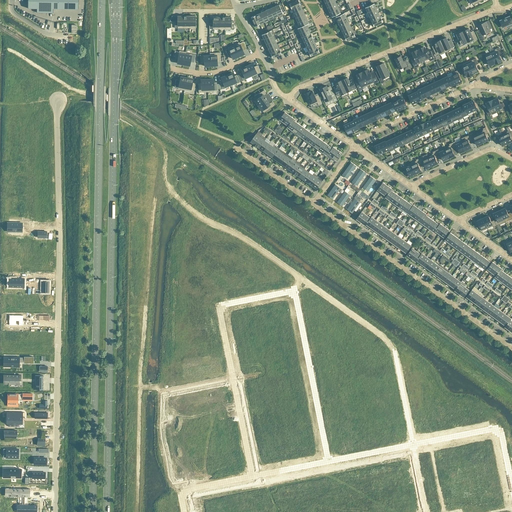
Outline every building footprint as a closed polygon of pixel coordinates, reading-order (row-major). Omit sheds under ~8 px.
[(78,0),(27,0),(28,8),(37,8),(36,12),(53,13),(53,9),(78,9),(78,0)] [(287,5),(289,10),(291,9),(300,5),(297,0),(295,1),(295,0),(291,2),(292,3),(287,5)] [(336,3),(327,8),(329,12),(338,8),(336,3)] [(376,8),(374,3),(364,8),(366,13),(367,12),(376,8)] [(278,15),(279,18),(284,15),(282,13),(281,9),(279,4),(274,6),(278,15)] [(291,9),(293,13),(302,9),(300,5),(291,9)] [(269,9),(273,17),(278,15),(274,6),(269,9)] [(331,17),(342,12),(340,7),(338,8),(329,12),(331,17)] [(22,8),(19,15),(28,19),(31,12),(22,8)] [(369,17),(378,13),(376,8),(367,12),(369,17)] [(265,11),(269,20),(273,17),(269,9),(265,11)] [(293,13),(295,18),(304,14),(302,9),(293,13)] [(260,13),(264,22),(269,20),(265,11),(260,13)] [(255,15),(259,24),(264,22),(260,13),(255,15)] [(335,17),(337,22),(346,18),(346,17),(344,13),(335,17)] [(368,17),(370,22),(380,17),(378,13),(369,17),(368,17)] [(295,18),(297,23),(306,18),(304,14),(295,18)] [(259,24),(255,15),(250,17),(252,20),(251,20),(252,24),(253,23),(255,27),(260,25),(259,24)] [(177,28),(183,28),(183,16),(178,16),(178,21),(175,21),(174,28),(177,28)] [(500,20),(500,21),(499,21),(501,25),(502,25),(503,27),(509,25),(510,27),(511,25),(511,20),(511,21),(509,16),(506,17),(504,18),(504,19),(500,20)] [(230,17),(225,17),(225,29),(234,29),(234,21),(230,21),(230,17)] [(337,22),(339,26),(348,22),(350,22),(347,17),(346,17),(346,18),(337,22)] [(370,22),(372,27),(376,25),(377,26),(380,24),(380,23),(382,22),(380,17),(370,22)] [(300,27),(306,24),(309,23),(306,18),(297,23),(300,27)] [(489,20),(478,26),(480,30),(477,31),(481,41),(484,39),(482,35),(490,31),(489,29),(492,28),(489,20)] [(339,26),(342,31),(351,27),(350,27),(348,22),(339,26)] [(297,28),(299,33),(308,29),(306,24),(300,27),(297,28)] [(342,31),(344,36),(354,31),(352,26),(350,27),(351,27),(342,31)] [(477,39),(474,32),(471,33),(469,29),(467,29),(467,28),(463,30),(464,31),(463,31),(468,42),(473,39),(474,41),(477,39)] [(274,35),(275,34),(273,29),(261,34),(264,39),(274,35)] [(301,37),(302,37),(310,33),(308,29),(299,33),(301,37)] [(344,36),(346,40),(357,35),(355,30),(354,31),(344,36)] [(468,42),(463,31),(461,32),(461,31),(457,33),(458,34),(457,34),(459,39),(456,40),(459,47),(462,46),(462,45),(468,42)] [(300,38),(303,43),(313,38),(310,33),(302,37),(301,37),(300,38)] [(276,39),(274,35),(264,39),(266,44),(275,40),(276,39)] [(303,43),(305,47),(306,47),(315,43),(313,38),(303,43)] [(454,47),(451,40),(449,41),(448,41),(446,38),(440,40),(445,51),(454,47)] [(266,44),(268,49),(277,44),(275,40),(266,44)] [(445,51),(440,40),(434,43),(436,47),(436,48),(433,49),(436,55),(440,54),(440,55),(446,52),(445,51)] [(239,42),(233,45),(238,56),(239,56),(241,55),(242,55),(244,54),(242,49),(246,48),(243,42),(239,43),(239,42)] [(308,51),(317,47),(315,43),(306,47),(308,51)] [(268,49),(270,53),(279,49),(280,49),(278,44),(277,44),(268,49)] [(228,48),(225,50),(228,56),(231,54),(233,59),(235,58),(236,57),(238,56),(233,45),(227,47),(228,48)] [(307,52),(309,57),(319,52),(317,47),(308,51),(307,52)] [(434,59),(430,49),(429,49),(430,51),(427,52),(425,47),(424,48),(423,47),(419,49),(420,50),(418,50),(424,61),(430,58),(430,60),(434,59)] [(499,54),(501,53),(499,47),(490,51),(496,63),(501,61),(501,60),(499,54)] [(270,53),(272,58),(281,54),(279,49),(270,53)] [(424,61),(418,50),(417,51),(417,50),(413,52),(413,53),(412,53),(414,58),(412,60),(411,58),(415,68),(418,66),(418,64),(424,61)] [(183,64),(185,52),(179,51),(179,52),(175,51),(175,58),(178,58),(177,63),(183,64)] [(496,63),(490,51),(482,55),(484,61),(487,59),(490,65),(491,65),(495,64),(494,63),(496,63)] [(194,61),(195,55),(185,53),(186,52),(185,52),(183,64),(189,65),(190,61),(194,61)] [(220,52),(210,53),(211,66),(214,65),(217,65),(217,61),(219,61),(219,60),(221,60),(220,52)] [(210,54),(200,55),(200,62),(204,61),(205,66),(207,66),(208,66),(210,66),(211,66),(210,53),(210,54)] [(405,70),(412,67),(408,58),(403,60),(401,56),(398,57),(397,56),(395,58),(395,59),(400,70),(404,68),(405,70)] [(475,65),(478,64),(476,58),(467,62),(473,74),(473,73),(474,73),(477,72),(477,71),(478,71),(475,65)] [(473,74),(467,62),(459,66),(461,71),(464,70),(467,76),(468,76),(473,74)] [(261,72),(258,66),(254,68),(252,63),(246,66),(251,77),(261,72)] [(376,72),(381,83),(385,82),(383,78),(389,75),(389,74),(390,73),(388,69),(387,69),(384,63),(377,66),(379,70),(376,72)] [(251,77),(246,66),(241,69),(243,73),(240,74),(243,80),(251,77)] [(378,81),(375,74),(372,76),(371,75),(369,70),(368,70),(367,69),(363,71),(364,72),(363,73),(369,86),(378,81)] [(369,86),(363,73),(362,73),(361,72),(357,74),(358,75),(357,75),(359,81),(359,82),(356,83),(359,90),(369,86)] [(240,82),(237,76),(234,77),(233,73),(227,75),(231,86),(240,82)] [(462,81),(458,73),(453,75),(457,83),(462,81)] [(231,86),(227,75),(221,77),(223,82),(220,83),(222,89),(231,86)] [(457,83),(453,75),(448,77),(451,85),(452,86),(457,83)] [(448,77),(448,76),(443,79),(446,87),(451,85),(448,77)] [(184,90),(187,78),(180,77),(179,81),(175,81),(175,84),(175,87),(178,88),(178,89),(184,90)] [(356,88),(352,79),(349,81),(347,77),(346,78),(346,77),(342,79),(343,80),(341,80),(347,92),(352,89),(353,90),(356,88)] [(194,92),(195,84),(192,84),(193,79),(187,78),(184,90),(194,92)] [(208,92),(207,79),(201,80),(201,85),(198,85),(198,92),(208,92)] [(217,90),(217,84),(214,84),(213,79),(207,79),(208,92),(214,92),(214,90),(217,90)] [(446,87),(443,79),(438,81),(442,89),(446,87)] [(347,92),(341,80),(339,81),(339,80),(335,82),(337,86),(334,88),(338,96),(341,94),(341,95),(347,92)] [(442,89),(438,81),(433,83),(437,91),(442,89)] [(437,91),(433,83),(428,86),(432,94),(437,91)] [(337,101),(333,91),(330,92),(329,90),(327,86),(323,87),(319,88),(321,92),(324,98),(323,98),(325,102),(332,99),(334,102),(337,101)] [(432,94),(428,86),(423,88),(427,96),(432,94)] [(427,96),(423,88),(418,90),(418,91),(422,98),(427,96)] [(258,105),(266,100),(264,96),(266,94),(264,90),(252,98),(257,106),(258,106),(258,105)] [(318,105),(322,103),(318,95),(315,96),(313,91),(310,92),(309,92),(305,93),(307,98),(306,98),(308,102),(309,101),(311,105),(317,102),(318,105)] [(418,91),(414,93),(417,101),(422,99),(422,98),(418,91)] [(417,101),(414,93),(409,95),(412,104),(417,101)] [(407,106),(403,98),(398,100),(402,108),(407,106)] [(506,108),(503,103),(500,104),(497,98),(496,99),(496,98),(493,100),(492,101),(492,100),(491,100),(497,112),(496,110),(499,109),(500,111),(506,108)] [(275,105),(272,101),(269,103),(266,100),(258,105),(258,106),(264,113),(275,105)] [(402,108),(398,100),(393,102),(393,103),(397,110),(396,110),(397,111),(402,108)] [(472,111),(477,109),(473,100),(468,103),(472,111)] [(497,112),(491,100),(487,102),(487,103),(486,103),(489,109),(486,111),(488,116),(497,112)] [(393,103),(393,102),(388,104),(392,112),(396,110),(397,110),(393,103)] [(472,111),(468,103),(463,105),(464,106),(467,113),(472,111)] [(392,112),(388,104),(383,106),(387,114),(392,112)] [(387,114),(383,106),(378,109),(382,117),(387,114)] [(464,106),(459,108),(463,116),(468,114),(467,113),(464,106)] [(463,116),(459,108),(454,110),(458,118),(458,120),(463,118),(463,116)] [(382,117),(378,109),(373,111),(377,119),(382,117)] [(458,118),(454,110),(449,113),(453,121),(458,118)] [(377,119),(373,111),(368,113),(372,121),(377,119)] [(284,122),(289,115),(285,112),(282,116),(280,115),(277,120),(280,122),(281,120),(284,122)] [(372,121),(368,113),(363,115),(367,123),(372,121)] [(453,121),(449,113),(444,115),(448,123),(449,125),(454,122),(453,121)] [(288,127),(294,118),(289,115),(284,122),(288,126),(288,127)] [(367,123),(363,115),(359,118),(362,126),(367,123)] [(449,125),(448,123),(444,115),(439,117),(443,125),(444,127),(449,125)] [(443,125),(439,117),(434,119),(438,128),(443,125)] [(292,130),(297,123),(295,121),(296,120),(294,119),(294,118),(288,127),(292,130)] [(362,126),(359,118),(353,120),(354,121),(357,128),(358,128),(362,126)] [(438,128),(434,119),(430,122),(429,122),(433,130),(438,128)] [(353,131),(349,123),(348,121),(343,124),(348,133),(353,131)] [(354,121),(349,123),(353,131),(358,129),(358,128),(357,128),(354,121)] [(433,130),(429,122),(430,122),(429,121),(424,123),(429,133),(433,131),(433,130)] [(302,126),(297,123),(292,130),(291,131),(295,135),(302,126)] [(429,133),(424,123),(419,125),(424,135),(429,133)] [(424,135),(419,125),(414,128),(414,129),(415,128),(418,137),(419,136),(419,137),(424,135)] [(300,138),(306,129),(302,126),(295,135),(300,138)] [(485,134),(488,133),(486,127),(482,129),(483,130),(478,132),(482,142),(488,140),(485,134)] [(415,128),(414,129),(410,131),(414,139),(418,137),(415,128)] [(304,141),(310,132),(306,129),(300,138),(301,136),(305,139),(304,141)] [(414,139),(410,131),(405,133),(409,141),(414,139)] [(511,140),(509,133),(508,131),(503,133),(503,135),(507,143),(511,140)] [(309,144),(315,135),(310,132),(304,141),(309,144)] [(482,142),(478,132),(472,135),(472,134),(469,135),(471,141),(474,139),(477,145),(482,142)] [(409,141),(405,133),(400,135),(404,143),(405,145),(409,143),(409,141)] [(507,143),(503,135),(503,133),(496,136),(498,141),(500,140),(502,145),(507,143)] [(255,145),(260,137),(256,134),(252,139),(249,141),(253,144),(253,143),(255,145)] [(314,146),(319,138),(315,135),(309,144),(310,143),(314,146)] [(404,143),(400,135),(395,137),(399,146),(404,143)] [(469,142),(471,141),(469,135),(466,136),(460,139),(461,140),(466,150),(471,148),(469,142)] [(8,137),(7,146),(25,146),(25,137),(8,137)] [(259,148),(265,140),(260,137),(255,145),(257,147),(258,146),(259,148)] [(399,146),(395,137),(390,140),(394,148),(399,146)] [(318,149),(324,142),(319,138),(314,146),(318,149)] [(264,151),(269,144),(265,140),(259,148),(264,151)] [(394,148),(390,140),(385,142),(389,149),(388,149),(390,152),(395,150),(394,148)] [(461,140),(455,143),(455,141),(452,143),(455,148),(457,147),(460,153),(466,150),(461,140)] [(385,142),(385,141),(380,143),(384,152),(388,149),(389,149),(385,142)] [(322,153),(328,145),(324,142),(318,149),(317,150),(322,153)] [(384,152),(380,143),(375,146),(379,154),(384,152)] [(452,150),(455,148),(452,143),(449,144),(450,145),(444,148),(449,158),(454,155),(452,150)] [(268,154),(273,147),(269,144),(264,151),(268,154)] [(326,157),(333,147),(331,146),(330,146),(328,145),(322,153),(326,157)] [(273,157),(278,150),(273,147),(268,154),(269,154),(268,155),(270,156),(271,156),(273,157)] [(331,159),(338,150),(333,147),(326,157),(328,154),(332,157),(331,158),(331,159)] [(449,158),(444,148),(439,150),(438,149),(435,151),(438,156),(441,155),(443,160),(449,158)] [(277,160),(282,153),(278,150),(273,157),(273,158),(275,160),(275,159),(277,160)] [(342,153),(338,150),(331,159),(336,162),(342,153)] [(287,156),(288,155),(283,151),(282,153),(277,160),(281,163),(287,156)] [(435,157),(438,156),(435,151),(432,152),(433,153),(428,156),(427,156),(432,166),(438,163),(435,157)] [(432,166),(427,156),(428,156),(427,154),(421,157),(418,158),(421,164),(424,163),(426,168),(432,166)] [(286,167),(291,159),(292,158),(288,155),(287,156),(281,163),(282,164),(281,164),(283,166),(284,165),(286,167)] [(12,158),(12,167),(28,168),(28,159),(12,158)] [(290,170),(295,162),(297,161),(292,158),(291,159),(286,167),(290,170)] [(418,165),(421,164),(418,158),(415,160),(416,161),(411,163),(415,173),(421,171),(418,165)] [(300,166),(300,165),(301,164),(297,161),(295,162),(290,170),(295,173),(300,166)] [(357,167),(351,162),(343,173),(349,178),(357,167)] [(415,173),(411,163),(405,166),(407,170),(404,171),(407,177),(415,173)] [(299,176),(304,169),(306,167),(301,164),(300,165),(300,166),(295,173),(294,174),(297,175),(299,176)] [(33,169),(33,177),(49,178),(49,170),(33,169)] [(309,172),(304,169),(299,176),(303,179),(309,172)] [(367,174),(361,169),(353,181),(359,185),(367,174)] [(308,182),(313,175),(309,172),(303,179),(308,182)] [(317,178),(318,176),(314,173),(313,175),(308,182),(308,183),(310,185),(310,184),(312,186),(317,178)] [(317,178),(312,186),(314,188),(315,187),(317,189),(323,180),(318,176),(317,178)] [(377,180),(371,176),(362,187),(368,192),(377,180)] [(382,193),(387,185),(383,182),(377,189),(382,193)] [(341,189),(335,185),(327,196),(333,200),(341,189)] [(386,196),(392,189),(387,185),(382,193),(386,196)] [(390,200),(395,193),(393,192),(394,191),(391,189),(392,189),(386,196),(385,197),(390,200)] [(351,196),(345,192),(337,203),(343,208),(351,196)] [(394,203),(399,196),(395,193),(390,200),(394,203)] [(399,207),(404,199),(399,196),(394,203),(399,207)] [(361,202),(354,198),(346,209),(352,214),(361,202)] [(403,210),(408,202),(404,199),(399,207),(403,210)] [(407,213),(413,206),(408,202),(403,210),(407,213)] [(11,208),(11,214),(13,214),(13,217),(22,217),(22,205),(13,205),(13,209),(11,208)] [(412,216),(418,208),(413,205),(413,206),(407,213),(412,216)] [(416,219),(422,211),(418,208),(412,216),(416,219)] [(511,215),(510,212),(508,214),(505,208),(500,211),(505,222),(511,220),(510,219),(511,218),(511,215)] [(421,222),(426,215),(427,214),(422,211),(416,219),(421,222)] [(500,211),(494,213),(496,219),(494,220),(496,226),(499,225),(505,222),(500,211)] [(361,222),(366,215),(362,212),(356,219),(361,222)] [(365,225),(370,218),(366,215),(361,222),(365,225)] [(425,226),(430,218),(426,215),(421,222),(425,226)] [(496,226),(494,220),(491,221),(488,216),(483,218),(487,228),(493,226),(493,227),(496,226)] [(371,227),(376,220),(371,217),(370,218),(365,225),(366,225),(368,226),(369,226),(371,227)] [(430,229),(435,222),(430,218),(425,226),(430,229)] [(487,228),(483,218),(475,222),(477,226),(479,225),(482,231),(487,228)] [(375,230),(380,223),(376,220),(371,227),(375,230)] [(434,232),(435,231),(440,223),(440,224),(437,222),(437,223),(435,222),(430,229),(434,232)] [(9,223),(9,231),(22,232),(22,223),(9,223)] [(379,233),(385,226),(380,223),(375,230),(379,233)] [(439,234),(445,227),(440,223),(435,231),(439,234)] [(185,225),(178,236),(183,239),(184,237),(190,229),(185,225)] [(384,237),(389,229),(385,226),(379,233),(384,237)] [(449,230),(445,227),(439,234),(444,237),(449,230)] [(190,229),(184,237),(188,240),(194,232),(190,229)] [(388,240),(393,233),(389,229),(384,237),(388,240)] [(188,240),(187,241),(192,244),(192,243),(198,235),(194,232),(188,240)] [(393,243),(398,236),(393,233),(388,240),(393,243)] [(449,243),(455,236),(450,233),(445,240),(449,243)] [(198,235),(192,243),(196,246),(202,238),(198,235)] [(397,246),(402,239),(398,236),(393,243),(397,246)] [(454,246),(459,239),(455,236),(449,243),(454,246)] [(196,246),(195,247),(200,250),(201,249),(200,249),(206,241),(202,238),(196,246)] [(402,249),(407,242),(402,239),(397,246),(402,249)] [(458,249),(463,242),(459,239),(454,246),(458,249)] [(511,241),(511,239),(503,243),(507,250),(509,249),(510,252),(511,250),(511,241)] [(206,241),(200,249),(201,249),(204,252),(205,252),(210,244),(206,241)] [(6,242),(5,252),(22,252),(22,243),(6,242)] [(406,252),(411,245),(407,242),(402,249),(406,252)] [(462,253),(468,245),(463,242),(458,249),(462,253)] [(204,252),(204,253),(208,256),(215,247),(214,246),(210,244),(205,252),(204,252)] [(215,247),(208,256),(213,259),(220,249),(215,245),(214,246),(215,247)] [(467,256),(472,249),(468,245),(462,253),(467,256)] [(411,258),(416,251),(412,248),(407,255),(411,258)] [(471,259),(477,252),(472,249),(467,256),(471,259)] [(416,261),(422,253),(417,250),(416,251),(411,258),(416,261)] [(476,262),(481,255),(477,252),(471,259),(476,262)] [(421,263),(426,256),(422,253),(416,261),(416,262),(416,261),(418,263),(419,262),(421,263)] [(230,254),(223,263),(229,267),(233,261),(236,263),(238,260),(230,254)] [(480,266),(485,258),(481,255),(476,262),(480,266)] [(425,267),(432,258),(430,259),(426,256),(421,263),(425,267)] [(430,270),(436,261),(432,258),(425,267),(430,270)] [(490,262),(485,258),(480,266),(484,269),(490,262)] [(430,270),(434,273),(440,264),(436,261),(430,270)] [(491,272),(497,265),(492,262),(487,269),(491,272)] [(434,273),(438,276),(445,268),(440,264),(434,273)] [(496,275),(501,268),(497,265),(491,272),(496,275)] [(271,266),(263,267),(265,279),(267,279),(267,278),(279,276),(278,270),(272,271),(271,266)] [(449,271),(445,268),(438,276),(443,280),(448,272),(449,271)] [(499,280),(505,273),(503,271),(503,270),(501,269),(501,268),(496,275),(495,276),(499,280)] [(200,270),(194,272),(195,273),(197,284),(203,283),(200,270)] [(447,283),(452,276),(448,272),(443,280),(447,283)] [(230,279),(226,280),(226,283),(227,283),(228,286),(241,284),(239,273),(230,275),(230,279)] [(504,283),(509,276),(505,273),(499,280),(504,283)] [(279,276),(267,278),(267,279),(269,289),(278,287),(277,283),(280,283),(279,276)] [(452,286),(457,279),(452,276),(447,283),(452,286)] [(175,277),(169,278),(171,290),(177,289),(177,288),(175,277)] [(9,278),(9,283),(11,283),(11,287),(24,287),(24,279),(9,278)] [(455,290),(461,282),(457,279),(452,286),(453,287),(453,288),(455,290)] [(459,294),(465,287),(466,285),(462,281),(461,282),(455,290),(459,294)] [(241,284),(228,286),(229,293),(233,292),(234,295),(243,293),(241,284)] [(469,290),(465,287),(459,294),(464,297),(469,290)] [(446,288),(443,294),(451,299),(454,293),(446,288)] [(471,300),(476,293),(472,290),(467,297),(471,300)] [(475,303),(481,296),(476,293),(471,300),(475,303)] [(9,302),(9,303),(11,303),(11,307),(10,307),(24,307),(24,303),(25,303),(25,302),(24,302),(24,297),(25,297),(9,296),(9,297),(9,302)] [(480,306),(485,299),(481,296),(475,303),(480,306)] [(484,310),(489,302),(485,299),(480,306),(484,310)] [(285,302),(271,305),(273,313),(287,310),(285,302)] [(489,313),(494,306),(489,302),(484,310),(489,313)] [(493,316),(498,309),(494,306),(489,313),(493,316)] [(497,319),(503,312),(498,309),(493,316),(497,319)] [(246,310),(234,312),(236,320),(242,319),(243,322),(247,321),(247,318),(246,310)] [(502,323),(507,315),(503,312),(497,319),(502,323)] [(9,315),(9,325),(24,325),(24,315),(9,315)] [(505,327),(510,320),(511,319),(507,315),(502,323),(504,324),(503,325),(505,326),(505,327)] [(281,320),(273,322),(274,327),(276,326),(278,335),(291,332),(289,324),(282,325),(281,320)] [(314,329),(324,327),(323,321),(316,322),(317,326),(313,327),(314,329)] [(240,330),(236,331),(237,337),(249,335),(248,329),(249,329),(248,324),(239,326),(240,330)] [(345,328),(345,330),(341,331),(343,342),(350,341),(347,327),(345,328)] [(350,330),(349,327),(347,327),(350,341),(356,339),(354,329),(350,330)] [(337,332),(336,329),(334,330),(337,343),(343,342),(341,331),(337,332)] [(332,330),(332,333),(328,334),(330,344),(337,343),(334,330),(332,330)] [(315,336),(317,347),(324,346),(321,332),(319,333),(319,336),(315,336)] [(324,335),(323,332),(321,332),(324,346),(330,344),(328,334),(324,335)] [(7,333),(6,346),(19,346),(20,343),(20,339),(20,333),(7,333)] [(34,334),(34,342),(45,342),(45,334),(34,334)] [(249,335),(237,337),(239,344),(243,343),(243,347),(253,346),(252,341),(251,341),(249,335)] [(292,338),(283,340),(285,353),(294,351),(292,338)] [(247,354),(243,355),(244,362),(259,359),(258,355),(261,355),(260,349),(253,350),(253,349),(247,350),(247,354)] [(33,363),(33,357),(24,357),(15,357),(5,357),(5,365),(10,365),(10,367),(19,367),(19,362),(19,360),(24,361),(24,362),(24,363),(33,363)] [(412,384),(424,382),(423,376),(426,375),(426,372),(414,374),(414,377),(411,378),(412,384)] [(258,373),(246,375),(248,384),(253,383),(253,387),(264,385),(263,380),(259,381),(258,373)] [(20,384),(20,375),(5,375),(4,384),(20,384)] [(35,375),(35,380),(35,389),(43,389),(43,382),(43,380),(43,375),(35,375)] [(413,390),(425,387),(424,382),(412,384),(412,383),(409,383),(409,386),(413,385),(413,390)] [(224,384),(218,386),(220,398),(227,396),(224,384)] [(218,386),(211,387),(213,399),(220,398),(218,386)] [(211,387),(205,388),(207,400),(213,399),(211,387)] [(415,396),(426,393),(425,387),(413,390),(414,394),(411,395),(411,398),(415,397),(415,396)] [(205,388),(198,390),(200,402),(207,400),(205,388)] [(255,395),(248,397),(249,403),(263,400),(262,395),(264,394),(263,389),(254,391),(255,395)] [(288,395),(290,394),(291,400),(291,401),(304,398),(303,395),(302,395),(302,391),(295,393),(294,389),(287,391),(288,395)] [(192,391),(185,392),(188,404),(194,403),(192,391)] [(185,392),(179,393),(181,405),(188,404),(185,392)] [(8,393),(8,404),(17,404),(18,400),(22,400),(32,400),(32,394),(22,393),(22,394),(18,394),(8,393)] [(179,393),(172,395),(175,407),(181,405),(179,393)] [(431,398),(427,399),(426,393),(415,396),(415,397),(416,402),(419,401),(420,404),(432,402),(431,398)] [(172,395),(166,396),(168,408),(175,407),(172,395)] [(304,402),(305,401),(304,398),(291,401),(291,400),(290,400),(291,406),(287,406),(289,412),(298,410),(297,406),(304,405),(304,402)] [(263,400),(249,403),(251,410),(257,408),(258,413),(267,411),(266,406),(264,406),(263,400)] [(464,403),(465,407),(459,408),(462,420),(463,419),(468,418),(467,415),(470,414),(468,402),(464,403)] [(448,410),(442,411),(441,408),(438,408),(440,420),(443,420),(444,423),(450,422),(448,410)] [(462,420),(459,408),(454,409),(456,421),(460,420),(461,423),(464,423),(463,419),(462,420)] [(456,421),(454,409),(448,410),(450,422),(449,422),(449,426),(452,425),(451,422),(456,421)] [(6,424),(8,424),(8,426),(16,427),(16,426),(15,426),(16,424),(20,424),(21,424),(21,421),(22,421),(22,412),(23,412),(6,412),(7,412),(7,416),(7,418),(7,420),(7,422),(7,423),(6,423),(6,424)] [(219,414),(208,416),(209,421),(214,420),(215,425),(217,425),(217,424),(228,422),(227,416),(220,418),(219,414)] [(271,422),(270,414),(260,416),(261,420),(260,420),(255,422),(256,430),(270,427),(269,422),(271,422)] [(302,415),(293,417),(294,422),(295,421),(296,428),(308,425),(307,419),(303,419),(302,415)] [(218,430),(211,431),(212,435),(223,433),(222,429),(229,428),(228,422),(217,424),(217,425),(218,430)] [(298,434),(296,434),(297,439),(307,437),(306,432),(310,432),(308,425),(296,428),(298,434)] [(5,430),(5,436),(6,436),(6,440),(13,439),(13,436),(16,436),(17,431),(5,430)] [(274,430),(262,432),(263,438),(258,439),(259,446),(272,444),(271,436),(275,436),(274,430)] [(223,433),(212,435),(212,439),(217,438),(218,444),(219,443),(231,441),(230,435),(223,436),(223,433)] [(220,448),(215,449),(215,453),(226,451),(226,448),(233,447),(231,441),(219,443),(220,448)] [(300,447),(302,454),(305,454),(305,455),(310,454),(310,453),(314,452),(313,444),(305,446),(305,442),(296,443),(297,448),(300,447)] [(6,449),(6,458),(18,458),(18,449),(6,449)] [(273,461),(272,453),(273,453),(272,449),(266,451),(267,453),(260,455),(261,460),(262,460),(263,464),(273,461)] [(226,451),(215,453),(216,457),(223,456),(224,461),(235,459),(234,453),(227,455),(226,451)] [(223,467),(218,468),(219,472),(230,470),(229,466),(236,465),(235,459),(224,461),(222,461),(223,467)] [(401,459),(397,460),(398,468),(407,466),(406,460),(401,461),(401,459)] [(357,476),(356,471),(361,470),(360,466),(350,468),(351,471),(345,473),(346,479),(357,476)] [(13,476),(20,477),(21,468),(13,468),(9,468),(7,468),(6,468),(6,469),(6,471),(6,473),(6,476),(8,476),(9,476),(13,476)] [(320,475),(316,476),(317,484),(326,482),(325,476),(320,477),(320,475)] [(364,485),(363,481),(358,482),(357,476),(346,479),(347,484),(354,483),(354,487),(364,485)] [(497,476),(487,478),(488,487),(497,485),(496,482),(498,481),(497,476)] [(278,486),(271,487),(272,493),(283,491),(282,485),(284,485),(283,481),(277,482),(278,486)] [(360,496),(359,490),(365,489),(364,485),(354,487),(355,491),(348,492),(350,498),(360,496)] [(5,488),(5,495),(24,495),(24,505),(17,504),(16,511),(36,511),(37,508),(37,505),(35,505),(26,505),(26,497),(30,497),(29,497),(29,489),(30,489),(5,488)] [(287,500),(286,496),(284,496),(283,491),(272,493),(274,499),(280,498),(281,501),(287,500)] [(238,497),(240,497),(241,502),(252,500),(251,494),(244,495),(243,492),(237,493),(238,497)] [(368,504),(367,500),(362,501),(360,496),(350,498),(351,504),(357,502),(358,506),(368,504)] [(246,508),(253,506),(252,500),(241,502),(242,508),(240,509),(240,511),(244,511),(247,511),(246,508)] [(277,511),(287,510),(286,505),(288,504),(287,500),(281,501),(281,505),(275,506),(276,511),(277,511)]
